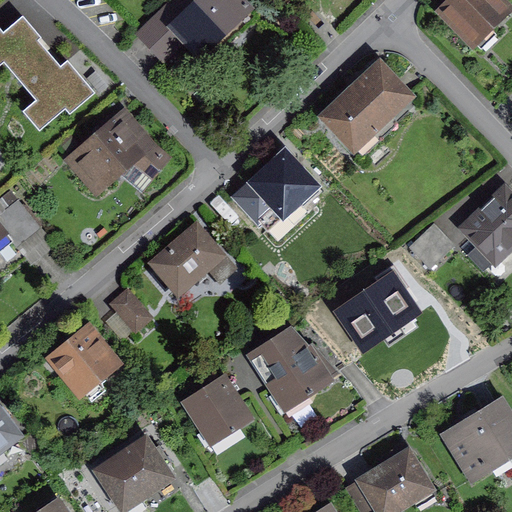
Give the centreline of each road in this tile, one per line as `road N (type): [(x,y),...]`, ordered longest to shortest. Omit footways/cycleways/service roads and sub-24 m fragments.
road 1 (residential): [(245,511),(511,348)]
road 2 (residential): [(0,361),(223,168)]
road 3 (residential): [(54,0),(223,168)]
road 4 (residential): [(223,168),(382,17)]
road 5 (residential): [(511,151),(382,17)]
